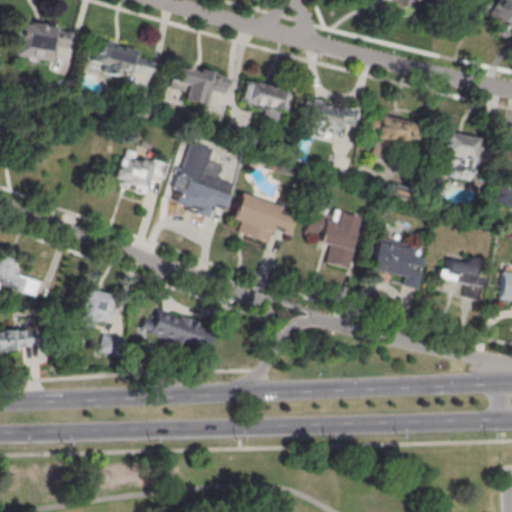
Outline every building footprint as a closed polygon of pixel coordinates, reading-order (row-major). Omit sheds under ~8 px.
[(511,0),(492,0),(483,12),(506,31),(511,22),(511,0)] [(50,61),(51,47),(68,48),(69,26),(13,23),(11,59),(50,61)] [(115,69),(145,75),(148,60),(133,57),(135,49),(93,40),(88,62),(102,64),(100,72),(114,75),(115,69)] [(165,99),(203,105),(206,90),(223,92),(226,74),(171,65),(165,99)] [(237,103),(263,110),(261,116),(279,121),(287,91),(243,79),(237,103)] [(305,99),(299,133),(318,136),(320,129),(338,132),(339,125),(352,127),(356,107),(305,99)] [(416,123),(372,113),(364,152),(391,158),(395,142),(411,145),(416,123)] [(476,137),(442,132),(439,156),(472,161),(476,137)] [(162,202),(207,213),(209,204),(223,208),(229,182),(215,178),(219,163),(206,160),(210,144),(178,136),(162,202)] [(140,192),(147,172),(159,176),(164,163),(120,149),(109,183),(140,192)] [(492,202),(511,206),(511,166),(510,176),(498,174),(492,202)] [(236,192),(227,219),(235,222),(232,231),(265,241),(268,231),(284,236),(292,210),(236,192)] [(358,217),(332,210),(331,216),(307,210),(301,234),(326,241),(320,262),(345,268),(358,217)] [(367,269),(398,275),(396,285),(416,289),(421,259),(409,256),(411,244),(373,237),(367,269)] [(0,289),(33,298),(37,281),(12,274),(15,261),(0,256),(0,289)] [(479,275),(472,273),(474,263),(446,258),(444,269),(436,267),(433,280),(464,286),(462,297),(475,299),(479,275)] [(509,309),(511,308),(511,271),(498,271),(495,299),(509,301),(509,309)] [(104,323),(110,294),(83,287),(74,325),(91,329),(93,320),(104,323)] [(211,324),(153,310),(151,318),(139,315),(135,333),(204,350),(211,324)] [(31,329),(0,329),(0,349),(31,348),(31,329)] [(113,337),(102,335),(99,351),(111,353),(113,337)]
